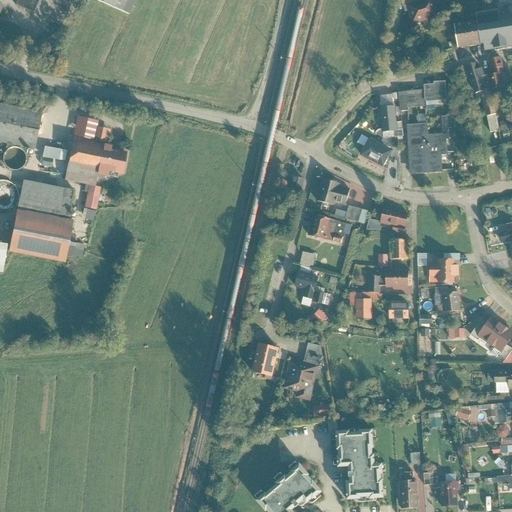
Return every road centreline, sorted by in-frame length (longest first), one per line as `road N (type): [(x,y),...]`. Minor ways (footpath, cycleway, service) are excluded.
road 1 (residential): [(0,69),(250,126),(316,156)]
road 2 (residential): [(316,156),(364,93),(511,53)]
road 3 (residential): [(316,156),(269,324)]
road 4 (track): [(250,126),(285,0)]
road 5 (residential): [(511,306),(484,268),(474,196)]
